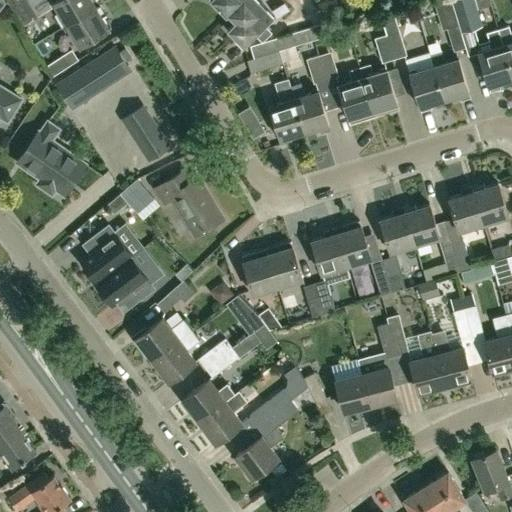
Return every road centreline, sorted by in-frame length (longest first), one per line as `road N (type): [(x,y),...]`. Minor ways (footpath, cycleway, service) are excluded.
road 1 (residential): [(146,0),(252,175),(268,188),(292,195),(511,128)]
road 2 (unclassified): [(219,511),(22,256)]
road 3 (residential): [(322,511),(424,439),(511,407)]
road 4 (primary): [(146,511),(51,381)]
